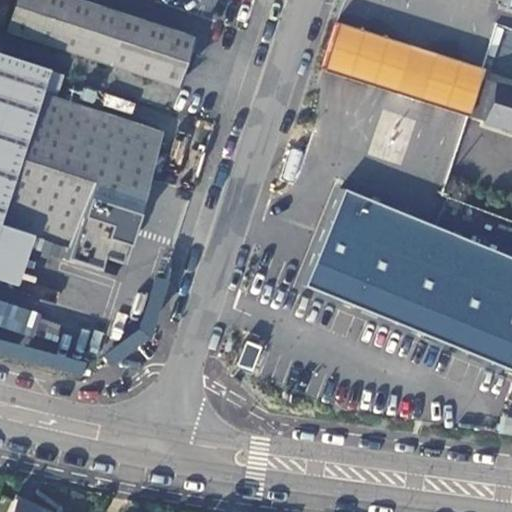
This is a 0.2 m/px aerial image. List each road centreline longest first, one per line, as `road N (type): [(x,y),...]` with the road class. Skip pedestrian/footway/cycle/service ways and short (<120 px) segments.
road 1 (unclassified): [(304,0),(163,446)]
road 2 (secondary): [(163,446),(511,494)]
road 3 (secondary): [(0,410),(163,446)]
